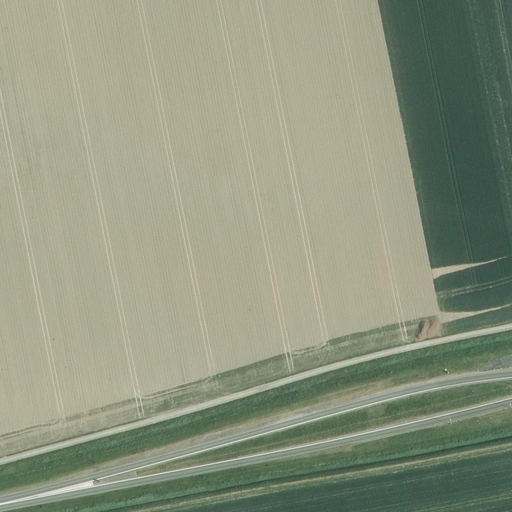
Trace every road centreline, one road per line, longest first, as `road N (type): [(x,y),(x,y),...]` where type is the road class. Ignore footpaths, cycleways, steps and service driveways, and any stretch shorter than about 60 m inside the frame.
road 1 (unclassified): [(511,326),(384,353),(0,461)]
road 2 (trunk): [(511,375),(413,390),(0,504)]
road 3 (trunk): [(0,506),(511,402)]
